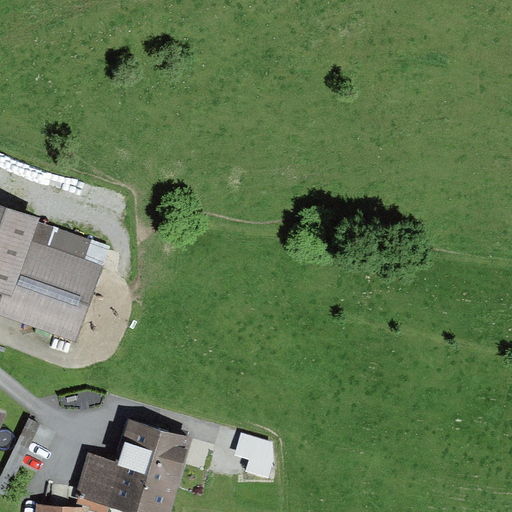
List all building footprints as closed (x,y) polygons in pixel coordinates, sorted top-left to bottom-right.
[(94,242),(0,208),(0,294),(5,296),(0,309),(0,316),(76,344),(104,266),(87,261),(94,242)] [(0,436),(9,417),(0,412),(0,436)] [(25,419),(6,463),(36,476),(55,432),(25,419)] [(118,463),(89,454),(78,494),(140,511),(168,511),(190,441),(129,424),(118,463)] [(268,481),(274,461),(273,444),(240,435),(234,457),(249,461),(245,474),(268,481)]
